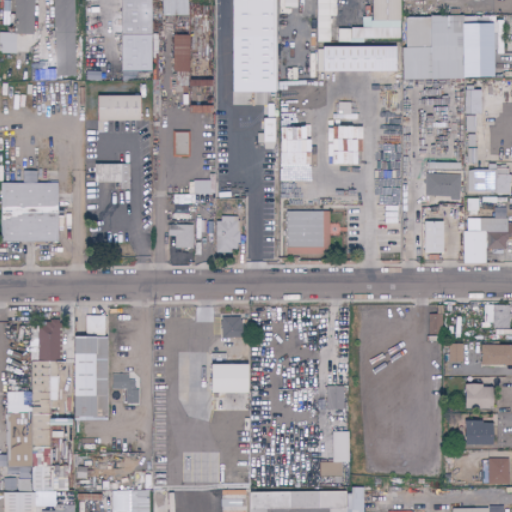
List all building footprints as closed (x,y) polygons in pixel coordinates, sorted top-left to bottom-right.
[(32,35),(33,0),(14,0),(13,35),(32,35)] [(51,0),(54,77),(75,76),(72,0),(51,0)] [(147,0),(118,0),(118,81),(135,82),(135,72),(147,72),(147,0)] [(187,15),(186,0),(160,0),(161,16),(187,15)] [(227,0),(228,94),(270,93),(269,0),(227,0)] [(333,0),(313,0),(315,42),(328,42),(328,17),(333,16),(333,0)] [(395,0),(367,0),(368,22),(380,22),(396,22),(395,0)] [(460,80),(459,17),(426,17),(426,48),(404,48),(404,49),(398,49),(398,80),(460,80)] [(489,50),(501,50),(502,21),(495,21),(495,17),(463,17),(463,26),(474,26),(474,30),(489,31),(489,50)] [(0,44),(0,54),(15,54),(15,34),(0,34),(0,44)] [(185,36),(168,36),(167,72),(184,73),(185,36)] [(393,47),(318,48),(318,73),(393,72),(393,47)] [(478,91),(461,91),(461,115),(478,115),(478,91)] [(136,97),(93,97),(93,121),(136,122),(136,97)] [(349,103),(337,103),(337,115),(349,116),(349,103)] [(463,134),(473,134),(472,117),(463,117),(463,134)] [(271,143),(272,119),(261,119),(260,143),(271,143)] [(355,166),(355,141),(345,141),(345,129),(321,128),(321,144),(323,144),(323,166),(355,166)] [(174,156),(186,156),(187,134),(174,134),(174,156)] [(277,141),(277,166),(305,166),(305,143),(297,143),(297,142),(277,141)] [(127,165),(91,166),(91,184),(117,184),(117,190),(127,190),(127,165)] [(471,170),(470,193),(509,194),(510,176),(502,175),(502,171),(471,170)] [(36,184),(36,172),(22,172),(22,184),(0,183),(0,233),(0,242),(56,243),(56,184),(36,184)] [(461,176),(425,174),(424,197),(460,198),(461,176)] [(461,264),(485,265),(485,250),(505,250),(505,240),(511,240),(511,231),(506,231),(506,209),(494,208),(494,220),(469,220),(469,232),(462,232),(461,264)] [(215,252),(236,253),(237,217),(215,216),(215,252)] [(440,223),(421,223),(420,254),(439,255),(440,223)] [(194,226),(167,225),(167,236),(174,236),(174,249),(193,249),(194,226)] [(509,306),(486,305),(485,323),(492,323),(492,335),(508,335),(509,306)] [(441,315),(428,314),(427,335),(441,336),(441,315)] [(220,338),(245,338),(245,318),(220,318),(220,338)] [(63,362),(63,327),(39,327),(39,362),(63,362)] [(104,418),(105,338),(70,338),(69,417),(104,418)] [(462,345),(447,344),(447,363),(462,363),(462,345)] [(511,345),(477,345),(477,364),(511,365),(511,345)] [(242,393),(243,364),(205,364),(205,392),(242,393)] [(127,375),(111,374),(111,389),(125,389),(125,404),(138,404),(138,389),(133,389),(133,380),(127,380),(127,375)] [(487,409),(488,386),(460,385),(460,409),(487,409)] [(325,409),(342,410),(343,387),(326,386),(325,409)] [(34,511),(35,493),(29,493),(33,415),(9,414),(7,461),(5,460),(4,467),(25,468),(25,472),(21,472),(21,479),(4,478),(2,511),(34,511)] [(488,445),(488,421),(460,422),(460,446),(488,445)] [(331,462),(318,463),(318,477),(342,477),(342,463),(348,463),(347,432),(331,433),(331,462)] [(507,458),(486,459),(486,485),(508,485),(507,458)] [(250,492),(249,511),(265,511),(266,509),(346,509),(345,511),(473,511),(473,509),(450,509),(450,511),(362,511),(362,488),(350,488),(350,492),(250,492)] [(111,492),(110,511),(150,511),(150,491),(111,492)]
